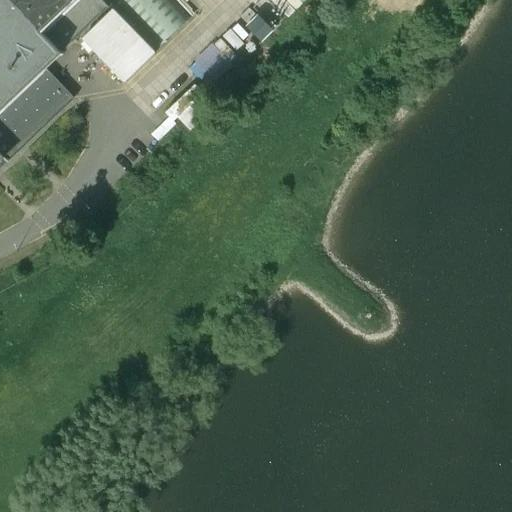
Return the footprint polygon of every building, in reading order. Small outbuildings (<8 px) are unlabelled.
[(0,0),(0,171),(75,100),(48,70),(64,54),(63,53),(111,7),(103,0),(0,0)] [(190,18),(173,0),(111,0),(158,49),(190,18)] [(83,39),(125,83),(156,53),(114,9),(83,39)] [(179,117),(191,106),(203,94),(195,85),(165,113),(174,122),(179,117)] [(53,232),(33,243),(39,254),(60,243),(53,232)]
